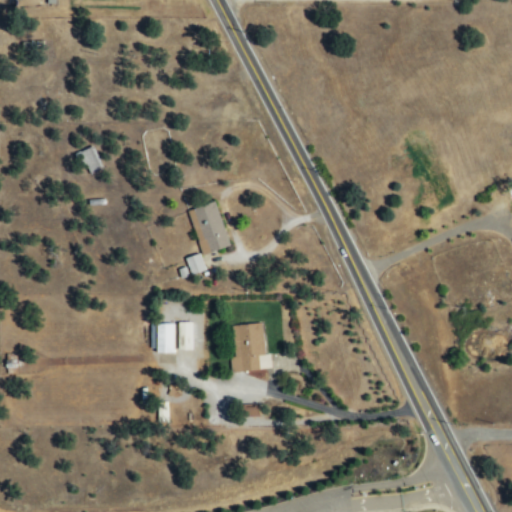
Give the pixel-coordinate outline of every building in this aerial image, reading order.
[(89,173),(102,168),(93,145),(80,151),(89,173)] [(229,245),(214,200),(188,209),(202,254),(229,245)] [(185,257),(191,274),(205,269),(199,252),(185,257)] [(177,349),(191,349),(191,321),(177,321),(177,349)] [(173,323),(156,322),(156,352),(173,352),(173,323)] [(264,353),(262,323),(230,324),(232,370),(271,369),(270,353),(264,353)]
